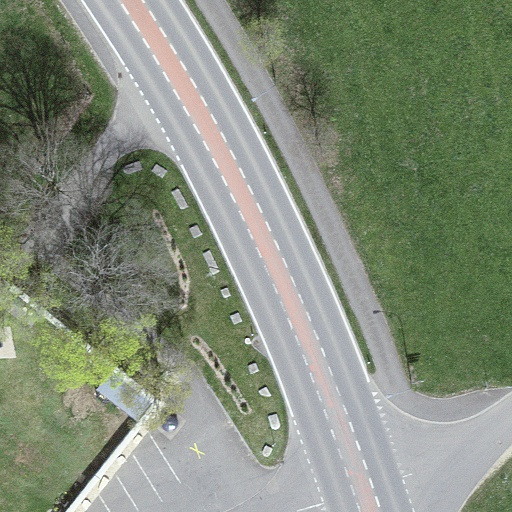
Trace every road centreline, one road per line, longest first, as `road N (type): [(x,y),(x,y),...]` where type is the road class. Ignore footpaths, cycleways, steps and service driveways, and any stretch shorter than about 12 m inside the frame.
road 1 (primary): [(363,491),(259,229),(128,0)]
road 2 (unclassified): [(511,415),(464,450),(363,491)]
